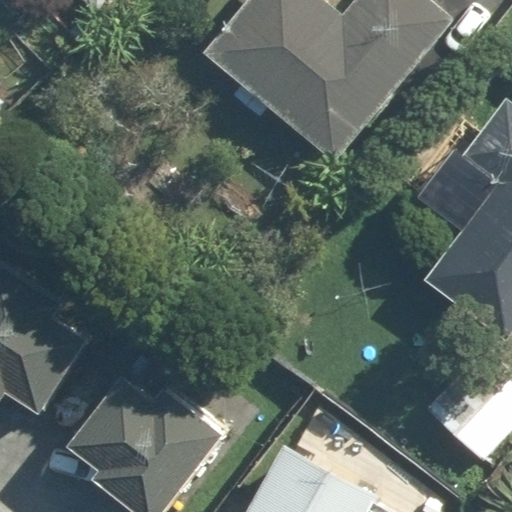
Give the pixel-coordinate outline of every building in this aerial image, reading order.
[(81,0),(92,12),(106,0),(81,0)] [(243,75),(234,86),(266,113),(275,102),(342,158),(460,15),(441,0),(357,0),(350,9),(338,0),(253,0),(212,50),(243,75)] [(504,178),(438,269),(511,321),(511,97),(510,96),(469,153),(504,178)] [(48,407),(96,328),(65,309),(71,299),(4,257),(0,264),(0,387),(16,397),(20,390),(48,407)] [(511,363),(492,344),(435,401),(488,454),(511,430),(511,363)] [(104,469),(158,511),(165,511),(231,430),(173,384),(163,396),(131,370),(80,435),(111,460),(104,469)] [(370,511),(383,487),(287,439),(251,511),(370,511)]
